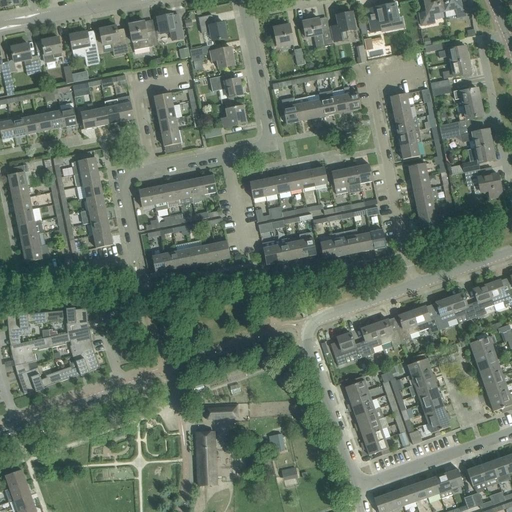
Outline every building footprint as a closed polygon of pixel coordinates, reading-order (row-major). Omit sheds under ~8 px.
[(433,14),(445,12),(441,0),(423,0),(426,12),(419,13),(421,26),(435,23),(433,14)] [(471,16),(468,3),(461,5),(459,0),(441,0),(445,12),(456,10),(457,19),(471,16)] [(372,8),(366,10),(369,21),(369,25),(371,33),(381,31),(380,26),(384,25),(399,22),(398,13),(396,4),(372,8)] [(355,30),(354,22),(352,12),(336,16),(338,26),(331,27),(334,43),(348,40),(346,32),(355,30)] [(183,39),(182,33),(180,25),(174,26),(172,15),(157,18),(159,29),(160,34),(171,32),(172,41),(183,39)] [(212,15),(198,18),(200,28),(201,34),(204,33),(212,32),(214,41),(227,39),(224,23),(214,25),(212,15)] [(332,45),(330,32),(329,28),(321,30),(319,19),(302,22),(304,30),(305,38),(314,36),(316,49),(332,45)] [(158,46),(155,31),(154,31),(155,33),(146,34),(144,21),(143,21),(143,22),(129,25),(129,24),(134,51),(158,46)] [(293,45),(291,35),(289,25),(273,28),(277,48),(278,48),(277,45),(285,44),(292,42),(293,45)] [(129,53),(128,48),(126,38),(118,39),(116,27),(100,30),(102,40),(96,41),(99,54),(104,53),(103,45),(111,44),(114,57),(129,53)] [(423,37),(422,29),(414,30),(416,39),(423,37)] [(99,54),(96,41),(89,42),(87,32),(69,36),(74,59),(86,56),(88,66),(100,64),(99,54)] [(62,58),(60,48),(58,38),(42,41),(45,56),(44,56),(45,64),(57,61),(56,59),(62,58)] [(366,50),(373,49),(371,38),(364,40),(366,50)] [(441,43),(425,47),(426,53),(442,50),(441,43)] [(32,62),(28,44),(19,46),(19,44),(12,45),(12,47),(11,48),(14,63),(24,61),(27,76),(41,73),(39,61),(32,62)] [(451,64),(468,60),(465,47),(438,52),(439,59),(449,57),(451,64)] [(205,60),(203,54),(202,48),(189,51),(191,59),(195,62),(205,60)] [(219,69),(225,68),(234,66),(231,48),(210,52),(212,62),(217,61),(219,69)] [(310,63),(305,64),(301,49),(294,50),(298,72),(311,69),(310,63)] [(468,60),(451,64),(452,71),(442,73),(444,80),(471,74),(468,60)] [(60,85),(66,84),(66,85),(73,83),(70,67),(63,68),(65,79),(60,80),(60,85)] [(334,77),(341,75),(340,71),(328,73),(328,78),(329,78),(330,84),(336,83),(334,77)] [(227,98),(233,97),(242,95),(239,79),(226,82),(225,76),(209,79),(212,92),(226,89),(227,98)] [(11,78),(4,80),(7,96),(15,95),(11,78)] [(433,90),(449,87),(448,80),(432,83),(433,90)] [(279,88),(291,85),(290,81),(272,85),(273,90),(279,89),(279,88)] [(449,87),(433,90),(434,96),(451,93),(449,87)] [(358,93),(349,94),(348,88),(344,89),(345,95),(348,112),(361,109),(358,93)] [(52,95),(58,94),(57,89),(45,92),(46,101),(53,100),(52,95)] [(463,106),(480,103),(477,89),(461,92),(461,91),(453,92),(455,100),(462,99),(463,106)] [(46,102),(46,101),(45,92),(32,94),(33,99),(45,97),(46,102)] [(333,98),(332,98),(332,94),(327,92),(323,93),(320,96),(321,100),(320,100),(324,117),(336,115),(333,98)] [(157,110),(173,106),(171,94),(154,97),(157,110)] [(393,110),(409,107),(407,94),(390,97),(393,110)] [(336,115),(348,112),(345,95),(333,98),(336,115)] [(308,103),(306,103),(305,97),(295,99),(296,105),(295,105),(299,122),(311,120),(308,103)] [(121,122),(118,106),(117,100),(105,102),(106,108),(109,125),(121,122)] [(311,120),(324,117),(320,100),(308,103),(311,120)] [(77,125),(73,108),(72,103),(60,106),(61,111),(64,128),(77,125)] [(121,122),(134,120),(131,103),(118,106),(121,122)] [(459,123),(465,122),(467,121),(467,120),(483,116),(480,103),(463,106),(465,113),(457,114),(459,123)] [(286,125),(299,122),(295,105),(283,108),(286,125)] [(159,122),(176,119),(173,106),(157,110),(159,122)] [(228,118),(224,119),(222,120),(224,128),(246,123),(243,107),(236,108),(235,108),(233,108),(233,109),(226,110),(228,118)] [(395,123),(412,119),(409,107),(393,110),(395,123)] [(97,127),(109,125),(106,108),(93,111),(97,127)] [(52,130),(64,128),(61,111),(48,114),(52,130)] [(84,130),(97,127),(93,111),(81,113),(84,130)] [(40,133),(52,130),(48,114),(36,116),(40,133)] [(27,135),(40,133),(36,116),(24,119),(27,135)] [(15,138),(27,135),(24,119),(11,121),(15,138)] [(161,134),(178,131),(176,119),(159,122),(161,134)] [(398,135),(414,131),(412,119),(395,123),(398,135)] [(0,130),(2,140),(15,138),(11,121),(0,123),(0,130)] [(442,133),(458,130),(456,122),(441,125),(442,133)] [(204,131),(205,139),(222,136),(220,128),(204,131)] [(458,130),(442,133),(443,139),(459,136),(458,130)] [(475,149),(492,145),(489,130),(461,136),(462,143),(473,141),(475,149)] [(174,145),(181,144),(178,131),(161,134),(164,147),(174,145)] [(421,138),(416,139),(414,131),(398,135),(400,147),(417,144),(422,143),(421,138)] [(417,144),(400,147),(403,160),(419,157),(417,144)] [(477,158),(478,164),(495,161),(492,145),(475,149),(467,150),(469,160),(477,158)] [(61,178),(59,166),(61,165),(60,158),(53,159),(55,166),(54,166),(57,179),(61,178)] [(74,176),(98,171),(95,158),(73,163),(74,167),(73,168),(74,176)] [(54,180),(52,171),(50,160),(44,161),(45,168),(47,168),(49,181),(54,180)] [(411,180),(428,176),(425,164),(408,167),(411,180)] [(31,172),(28,172),(27,165),(10,169),(12,175),(8,176),(10,189),(27,185),(33,184),(31,172)] [(373,181),(370,166),(369,165),(356,167),(360,184),(373,181)] [(449,176),(464,173),(467,173),(465,166),(448,169),(449,176)] [(347,187),(360,184),(356,167),(344,170),(347,187)] [(311,170),(315,187),(328,184),(324,168),(311,170)] [(302,190),(315,187),(311,170),(299,173),(302,190)] [(349,192),(347,187),(344,170),(331,173),(336,195),(349,192)] [(475,194),(480,193),(488,191),(490,199),(502,196),(500,188),(498,188),(495,175),(497,175),(498,175),(498,174),(481,178),(479,170),(467,173),(464,173),(467,187),(473,186),(475,194)] [(83,187),(100,183),(98,171),(74,176),(77,187),(83,186),(83,187)] [(290,192),(302,190),(299,173),(287,175),(290,192)] [(278,195),(290,192),(287,175),(275,178),(278,195)] [(217,193),(216,191),(213,176),(200,179),(204,195),(217,193)] [(413,192),(430,188),(428,176),(411,180),(413,192)] [(266,197),(278,195),(275,178),(262,180),(266,197)] [(205,200),(204,195),(200,179),(188,181),(192,198),(193,203),(205,200)] [(253,200),(266,197),(262,180),(249,183),(253,200)] [(179,200),(192,198),(188,181),(176,184),(179,200)] [(86,199),(103,196),(100,183),(83,187),(86,199)] [(179,200),(176,184),(164,186),(166,203),(168,208),(180,206),(179,200)] [(13,201),(30,198),(27,185),(10,189),(13,201)] [(155,205),(166,203),(164,186),(151,188),(155,205)] [(433,201),(432,201),(438,200),(436,187),(430,188),(413,192),(416,204),(433,201)] [(142,208),(155,205),(151,188),(138,191),(142,208)] [(88,211),(105,208),(103,196),(86,199),(88,211)] [(15,213),(32,210),(30,198),(13,201),(15,213)] [(418,217),(435,213),(433,201),(416,204),(418,217)] [(333,213),(352,209),(351,205),(332,209),(333,213)] [(379,215),(379,212),(378,207),(365,210),(366,214),(367,217),(379,215)] [(91,224),(108,220),(105,208),(88,211),(91,224)] [(18,226),(35,222),(32,210),(15,213),(18,226)] [(270,220),(269,216),(262,217),(261,210),(255,211),(257,223),(270,220)] [(361,216),(366,214),(365,210),(353,212),(354,217),(355,222),(362,220),(361,216)] [(196,216),(195,216),(194,211),(188,212),(189,217),(183,219),(184,223),(197,221),(196,216)] [(443,232),(441,225),(438,226),(435,213),(418,217),(421,230),(430,228),(431,236),(443,232)] [(183,219),(177,220),(176,216),(170,217),(171,221),(172,226),(184,223),(183,219)] [(284,225),(296,222),(295,218),(283,221),(284,227),(285,227),(284,225)] [(93,236),(110,232),(108,220),(91,224),(93,236)] [(159,228),(158,224),(157,220),(148,222),(149,226),(146,226),(147,231),(159,228)] [(206,227),(210,226),(209,221),(197,224),(198,228),(199,228),(200,232),(207,230),(206,227)] [(272,230),(284,227),(283,221),(271,223),(272,232),(273,232),(272,230)] [(20,238),(37,234),(35,222),(18,226),(20,238)] [(260,234),(272,232),(271,223),(258,226),(260,234)] [(165,235),(173,233),(173,229),(160,231),(161,236),(162,240),(166,239),(165,235)] [(373,250),(386,247),(383,231),(370,233),(373,250)] [(96,249),(113,245),(110,232),(93,236),(96,249)] [(316,255),(312,233),(300,236),(301,241),(300,241),(304,258),(308,257),(308,258),(309,259),(313,258),(314,257),(314,256),(316,255)] [(345,238),(344,233),(332,235),(336,257),(348,255),(345,238)] [(361,252),(373,250),(370,233),(357,236),(361,252)] [(42,235),(37,236),(37,234),(20,238),(23,250),(40,246),(39,245),(44,245),(42,235)] [(323,260),(336,257),(332,235),(319,238),(323,260)] [(348,255),(361,252),(357,236),(345,238),(348,255)] [(291,260),(304,258),(300,241),(288,244),(291,260)] [(217,261),(230,258),(227,242),(214,244),(217,261)] [(205,263),(217,261),(214,244),(202,247),(205,263)] [(279,263),(291,260),(288,244),(275,246),(279,263)] [(50,258),(48,250),(47,245),(40,246),(23,250),(26,263),(50,258)] [(266,265),(279,263),(275,246),(263,249),(266,265)] [(193,266),(205,263),(202,247),(189,249),(193,266)] [(180,268),(193,266),(189,249),(177,252),(180,268)] [(168,271),(180,268),(177,252),(165,254),(168,271)] [(155,274),(168,271),(165,254),(152,257),(155,274)] [(511,305),(511,297),(510,291),(504,293),(500,281),(487,285),(494,306),(503,302),(505,308),(511,305)] [(485,309),(494,306),(487,285),(473,290),(477,302),(472,304),(477,318),(487,314),(485,309)] [(477,318),(472,304),(467,306),(463,294),(449,299),(457,319),(465,316),(467,321),(477,318)] [(447,322),(457,319),(449,299),(436,303),(440,315),(435,317),(440,331),(449,327),(447,322)] [(440,331),(435,317),(429,319),(425,307),(412,312),(420,332),(428,329),(430,334),(440,331)] [(89,329),(87,309),(75,310),(75,308),(70,309),(70,311),(47,313),(48,323),(61,322),(61,320),(67,319),(67,324),(66,324),(67,334),(68,333),(68,334),(89,329)] [(410,335),(420,332),(412,312),(398,316),(402,328),(397,330),(402,344),(412,341),(410,335)] [(34,322),(35,324),(48,323),(47,313),(24,315),(24,313),(19,314),(19,315),(7,316),(9,337),(31,335),(30,327),(29,327),(29,323),(34,322)] [(402,344),(397,330),(392,332),(388,320),(375,325),(382,345),(390,342),(392,347),(402,344)] [(372,348),(382,345),(375,325),(361,330),(365,342),(360,343),(365,357),(374,354),(372,348)] [(509,325),(498,329),(499,332),(502,333),(506,331),(508,338),(507,339),(508,342),(511,340),(511,338),(511,337),(511,333),(510,329),(509,325)] [(93,349),(92,343),(89,329),(68,334),(68,333),(67,334),(50,338),(52,348),(65,345),(64,343),(70,341),(71,346),(70,346),(72,354),(73,353),(73,355),(73,356),(93,349)] [(365,357),(360,343),(355,345),(350,333),(337,338),(338,342),(330,345),(338,366),(346,364),(344,358),(353,355),(355,361),(365,357)] [(473,354),(492,347),(489,337),(467,345),(468,349),(471,348),(473,354)] [(38,348),(39,351),(52,348),(50,338),(10,346),(13,360),(14,360),(15,366),(36,362),(35,354),(33,354),(32,350),(38,348)] [(474,364),(496,357),(492,347),(473,354),(475,360),(473,361),(474,364)] [(89,374),(89,372),(100,368),(93,349),(73,356),(73,355),(72,356),(75,363),(76,363),(78,367),(72,369),(71,367),(59,372),(62,381),(84,374),(84,375),(89,374)] [(480,373),(499,367),(496,357),(474,364),(475,368),(478,367),(480,373)] [(411,376),(430,369),(428,363),(430,362),(429,358),(407,366),(411,376)] [(481,384),(503,376),(499,367),(480,373),(482,379),(479,380),(481,384)] [(40,389),(62,381),(59,372),(46,376),(47,378),(41,380),(40,376),(41,375),(38,368),(17,375),(24,395),(35,391),(36,392),(41,391),(40,389)] [(414,385),(436,378),(435,374),(432,375),(430,369),(411,376),(414,385)] [(395,379),(393,380),(391,372),(386,374),(389,381),(390,381),(391,383),(396,381),(395,379)] [(487,392),(506,386),(503,376),(481,384),(482,387),(484,386),(487,392)] [(368,391),(364,381),(363,377),(348,382),(350,386),(343,389),(344,392),(347,391),(349,398),(368,391)] [(417,395),(437,388),(435,382),(437,381),(436,378),(414,385),(417,395)] [(399,391),(396,383),(397,383),(396,381),(391,383),(394,392),(399,391)] [(391,393),(389,386),(388,384),(383,385),(384,387),(384,388),(386,395),(391,393)] [(487,403),(509,395),(506,386),(487,392),(489,399),(486,399),(487,403)] [(421,404),(443,397),(442,393),(439,394),(437,388),(417,395),(421,404)] [(349,408),(371,400),(368,391),(349,398),(351,404),(348,405),(349,408)] [(402,400),(402,398),(399,391),(394,392),(398,402),(402,400)] [(395,403),(394,401),(391,393),(386,395),(390,404),(395,403)] [(511,405),(511,402),(509,396),(509,395),(487,403),(489,406),(491,405),(493,411),(493,412),(511,405)] [(424,414),(444,407),(441,401),(444,400),(443,397),(421,404),(424,414)] [(355,417),(375,410),(371,400),(349,408),(351,412),(353,411),(355,417)] [(406,410),(403,402),(402,400),(398,402),(401,411),(406,410)] [(398,412),(395,405),(395,403),(390,404),(393,414),(398,412)] [(237,404),(205,406),(205,419),(237,417),(237,404)] [(428,424),(450,416),(448,413),(446,414),(444,407),(424,414),(428,424)] [(356,427),(378,419),(382,418),(379,408),(375,410),(355,417),(358,423),(355,424),(356,427)] [(409,419),(409,417),(406,410),(401,411),(404,421),(409,419)] [(402,422),(401,420),(398,412),(393,414),(397,424),(402,422)] [(428,424),(431,434),(451,427),(450,426),(450,427),(448,421),(451,420),(450,416),(428,424)] [(381,429),(388,426),(385,417),(378,420),(378,419),(356,427),(357,431),(360,430),(362,436),(381,429)] [(408,431),(413,429),(409,419),(404,421),(408,431)] [(405,431),(402,424),(402,422),(397,424),(400,433),(405,431)] [(363,446),(385,439),(381,429),(362,436),(364,442),(362,443),(363,446)] [(413,445),(421,442),(417,431),(414,432),(413,429),(408,431),(413,445)] [(198,487),(208,486),(216,486),(214,432),(196,433),(198,487)] [(390,453),(387,444),(385,439),(363,446),(364,450),(367,449),(369,455),(369,456),(373,454),(375,458),(375,459),(390,453)] [(508,474),(511,472),(511,454),(503,458),(508,474)] [(510,479),(508,474),(503,458),(491,462),(497,478),(499,483),(510,479)] [(485,482),(497,478),(491,462),(479,466),(485,482)] [(472,487),(485,482),(479,466),(467,471),(472,487)] [(295,467),(276,472),(280,486),(298,481),(295,467)] [(463,485),(461,479),(458,469),(446,474),(451,490),(463,485)] [(10,489),(26,483),(22,471),(5,477),(10,489)] [(439,494),(451,490),(446,474),(434,478),(439,494)] [(427,498),(439,494),(434,478),(422,482),(427,498)] [(416,502),(427,498),(422,482),(410,486),(416,502)] [(14,501),(31,495),(26,483),(10,489),(14,501)] [(404,506),(416,502),(410,486),(398,490),(404,506)] [(511,495),(511,494),(509,495),(507,489),(502,492),(505,501),(511,498),(511,495)] [(392,511),(404,506),(398,490),(386,495),(392,511)] [(496,504),(505,501),(502,492),(490,496),(491,501),(492,501),(493,505),(496,504)] [(488,502),(483,504),(479,493),(471,495),(476,507),(479,506),(480,510),(490,507),(489,506),(493,505),(492,501),(491,501),(488,502)] [(17,511),(19,511),(35,507),(31,495),(14,501),(17,511)] [(378,511),(387,511),(392,511),(386,495),(374,499),(378,511)] [(466,506),(458,509),(459,511),(462,511),(468,510),(476,507),(471,495),(464,498),(467,506),(466,506)]
